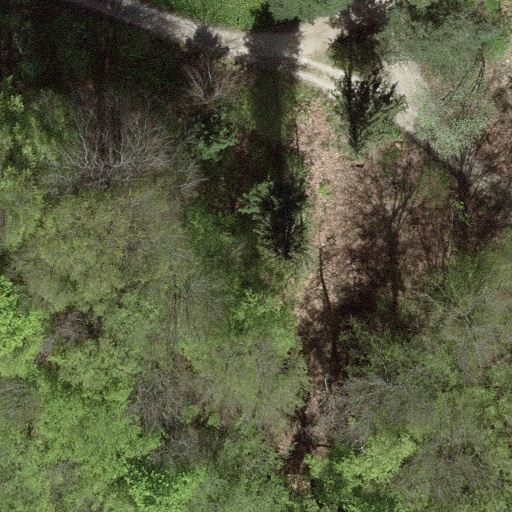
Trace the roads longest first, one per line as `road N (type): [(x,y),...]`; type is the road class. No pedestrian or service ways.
road 1 (track): [(93,0),(367,84)]
road 2 (track): [(511,206),(463,175),(393,98),(367,84),(378,0)]
